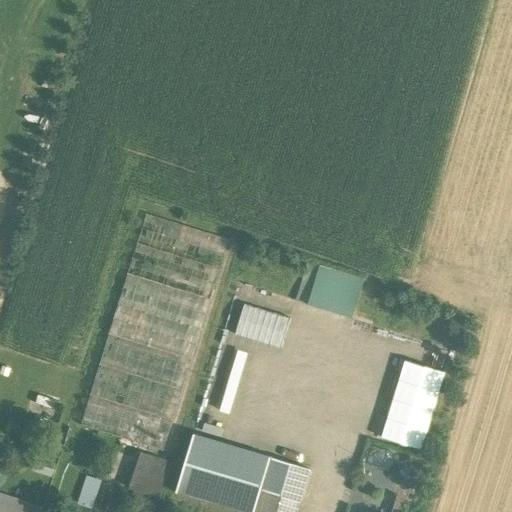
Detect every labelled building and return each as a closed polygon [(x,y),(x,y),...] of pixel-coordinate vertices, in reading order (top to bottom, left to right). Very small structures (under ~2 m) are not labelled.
[(314,263),(306,262),(297,299),(306,301),(314,263)] [(364,280),(319,266),(308,305),(352,318),(364,280)] [(242,303),(233,333),(279,347),(288,317),(242,303)] [(419,449),(440,370),(399,359),(377,438),(419,449)] [(82,426),(165,446),(179,392),(167,389),(158,425),(114,414),(112,425),(95,421),(99,404),(88,402),(82,426)] [(310,470),(193,434),(174,492),(237,511),(254,511),(262,490),(300,502),(310,470)] [(77,502),(92,507),(100,479),(85,474),(77,502)] [(115,480),(104,511),(117,511),(127,484),(115,480)] [(297,511),(300,502),(262,490),(254,511),(297,511)]
